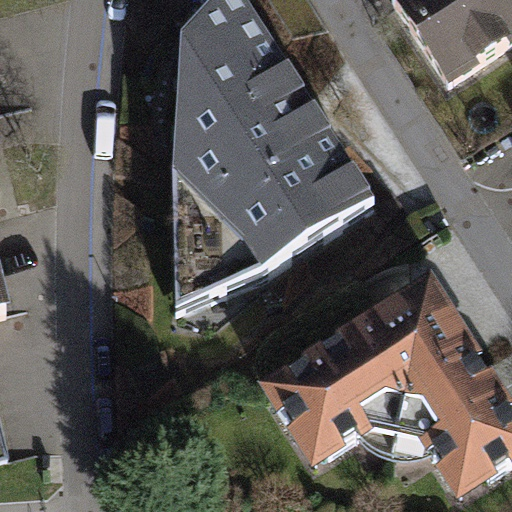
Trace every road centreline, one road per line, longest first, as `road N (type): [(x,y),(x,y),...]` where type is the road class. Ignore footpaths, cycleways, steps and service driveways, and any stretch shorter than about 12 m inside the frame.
road 1 (residential): [(97,0),(79,285),(90,511)]
road 2 (residential): [(338,0),(511,260)]
